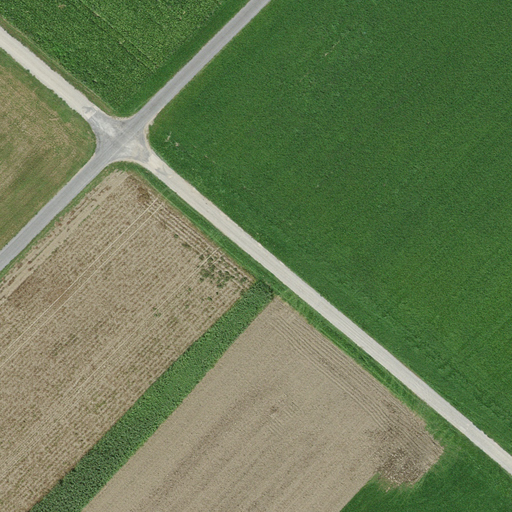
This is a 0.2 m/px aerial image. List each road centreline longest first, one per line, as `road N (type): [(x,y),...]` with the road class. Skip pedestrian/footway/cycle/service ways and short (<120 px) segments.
road 1 (track): [(511,464),(0,34)]
road 2 (track): [(0,260),(262,0)]
